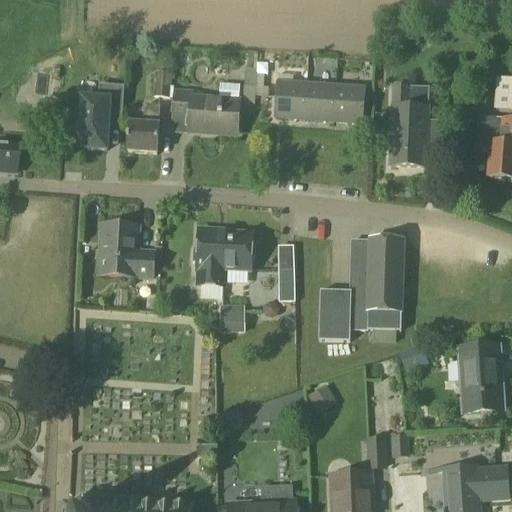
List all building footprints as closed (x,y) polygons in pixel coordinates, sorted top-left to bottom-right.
[(154,75),(153,99),(170,100),(171,92),(172,76),(154,75)] [(511,80),(496,79),(493,111),(511,112),(511,80)] [(304,124),(306,86),(277,84),(274,122),(304,124)] [(306,86),(304,124),(333,126),(335,88),(306,86)] [(194,93),(171,92),(170,100),(173,100),(171,135),(188,136),(206,137),(207,131),(237,134),(240,104),(239,103),(240,89),(220,87),(219,102),(193,100),(194,93)] [(365,90),(335,88),(333,126),(362,128),(365,90)] [(79,137),(78,149),(87,149),(86,152),(106,154),(108,120),(121,121),(123,90),(99,89),(99,102),(81,101),(80,119),(76,119),(74,136),(79,137)] [(409,91),(409,110),(392,110),(389,169),(426,171),(428,111),(429,91),(409,91)] [(145,111),(143,127),(129,126),(127,155),(157,157),(159,128),(158,128),(160,109),(148,108),(148,111),(145,111)] [(511,122),(503,121),(501,146),(491,145),(488,180),(511,182),(511,122)] [(0,176),(15,178),(17,147),(0,146),(0,176)] [(153,257),(135,256),(137,230),(103,228),(101,257),(99,278),(152,282),(153,257)] [(199,234),(198,252),(194,252),(193,265),(197,265),(197,276),(198,276),(197,288),(224,290),(225,272),(226,236),(219,236),(219,235),(199,234)] [(252,238),(226,236),(225,272),(250,273),(252,238)] [(351,244),(350,295),(321,294),(320,342),(349,343),(349,333),(401,335),(402,316),(404,243),(368,242),(368,245),(351,244)] [(295,305),(295,273),(279,273),(280,305),(295,305)] [(220,335),(246,335),(246,310),(220,310),(220,335)] [(462,417),(504,415),(500,348),(458,351),(462,417)] [(423,352),(399,360),(405,378),(429,370),(423,352)] [(338,408),(327,389),(309,399),(319,418),(338,408)] [(220,430),(240,430),(240,416),(220,416),(220,430)] [(409,459),(408,438),(392,439),(393,460),(409,459)] [(387,472),(386,441),(367,442),(368,473),(387,472)] [(198,460),(218,460),(218,443),(198,443),(198,460)] [(479,474),(478,470),(443,472),(445,511),(477,511),(477,503),(508,501),(506,472),(479,474)] [(371,511),(369,476),(332,478),(333,511),(371,511)] [(275,489),(275,507),(228,509),(228,511),(295,511),(295,506),(293,506),(292,488),(275,489)] [(75,511),(190,511),(190,509),(91,504),(87,500),(82,500),(76,506),(75,511)]
